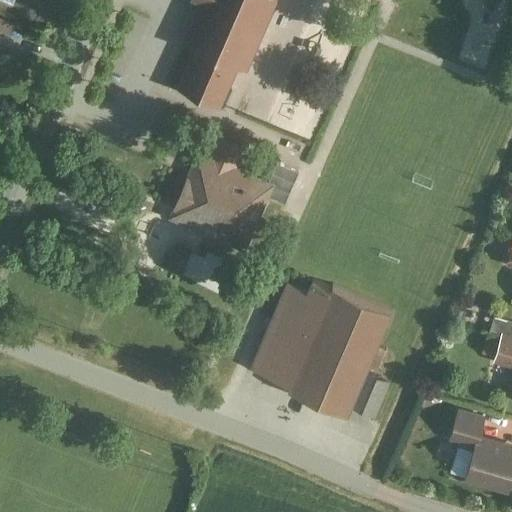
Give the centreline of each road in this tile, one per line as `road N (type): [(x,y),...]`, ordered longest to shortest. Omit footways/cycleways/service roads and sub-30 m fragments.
road 1 (residential): [(0,343),(439,511)]
road 2 (tertiary): [(98,0),(0,236)]
